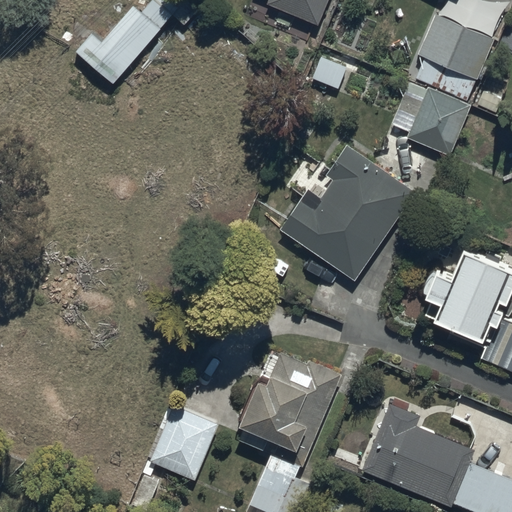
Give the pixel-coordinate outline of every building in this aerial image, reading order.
[(90,33),(74,51),(113,85),(173,16),(184,25),(196,12),(182,0),(149,0),(139,12),(132,6),(101,42),(90,33)] [(329,0),(270,0),(268,4),(319,25),(329,0)] [(410,78),(468,102),(494,38),(437,15),(410,78)] [(347,68),(321,57),(312,79),(338,90),(347,68)] [(468,102),(410,78),(391,125),(410,132),(408,137),(451,154),(472,103),(468,102)] [(348,145),(328,174),(335,179),(322,197),(310,189),(282,228),(356,280),(418,190),(348,145)] [(511,272),(466,253),(453,283),(435,275),(424,300),(442,307),(435,323),(483,344),(490,326),(494,328),(497,329),(502,318),(502,316),(495,313),(499,303),(506,306),(511,292),(511,272)] [(511,322),(502,318),(497,329),(494,328),(481,359),(511,372),(511,322)] [(240,441),(270,453),(300,466),(303,467),(341,375),(281,350),(266,386),(258,382),(239,428),(244,431),(240,441)] [(422,416),(390,403),(362,469),(454,509),(456,505),(472,511),(511,511),(511,478),(469,461),(474,450),(418,426),(422,416)] [(219,427),(173,407),(149,461),(195,481),(219,427)] [(300,466),(270,453),(246,511),(299,511),(311,484),(296,478),(300,466)]
